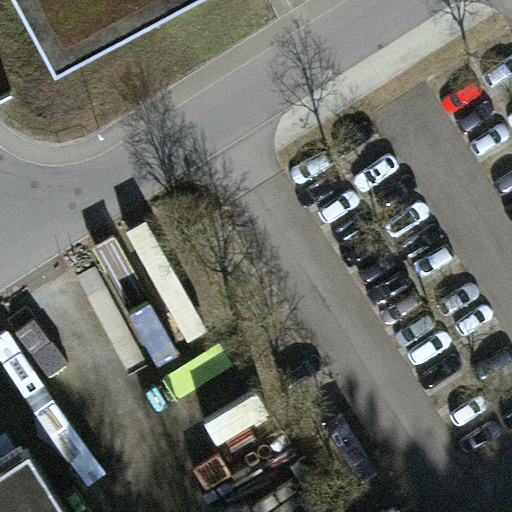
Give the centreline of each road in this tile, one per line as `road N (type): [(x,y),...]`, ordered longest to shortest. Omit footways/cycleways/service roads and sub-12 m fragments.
road 1 (unknown): [(223,116),(413,451),(448,475),(511,470)]
road 2 (unclassified): [(7,252),(408,0)]
road 3 (unknown): [(374,21),(511,266)]
